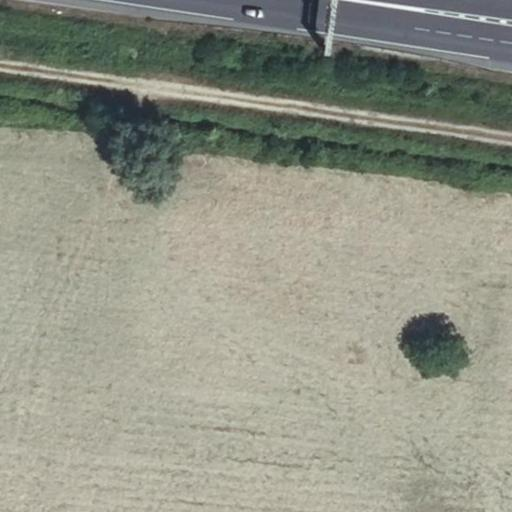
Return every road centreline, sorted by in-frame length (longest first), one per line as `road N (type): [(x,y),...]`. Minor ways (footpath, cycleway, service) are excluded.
road 1 (unclassified): [(511,147),(0,68)]
road 2 (motorway): [(233,0),(511,41)]
